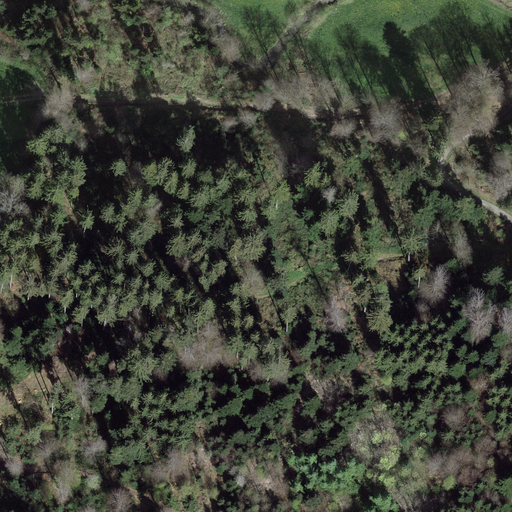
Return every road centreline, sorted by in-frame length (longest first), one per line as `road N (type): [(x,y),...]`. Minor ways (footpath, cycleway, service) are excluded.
road 1 (track): [(511,60),(425,102),(325,117),(190,103),(0,100)]
road 2 (track): [(511,220),(449,183),(442,161),(511,107)]
road 3 (track): [(162,511),(82,471),(34,465)]
